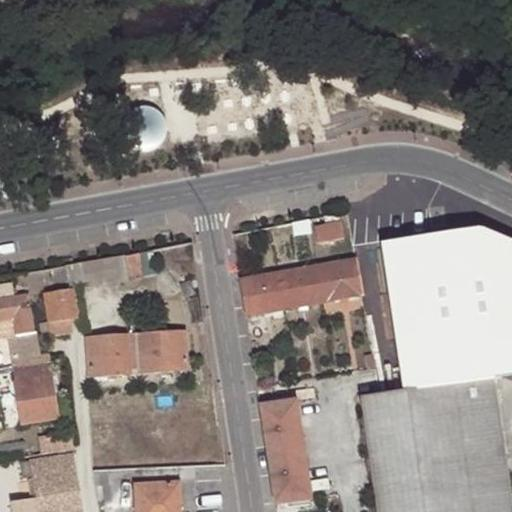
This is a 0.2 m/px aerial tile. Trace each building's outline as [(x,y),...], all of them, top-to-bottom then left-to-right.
[(12,0),(14,15),(26,13),(24,0),(12,0)] [(388,224),(427,216),(425,207),(424,204),(386,211),(388,224)] [(388,224),(386,211),(370,214),(372,226),(388,224)] [(336,221),(315,225),(318,245),(340,241),(336,221)] [(432,246),(394,253),(400,291),(440,284),(432,246)] [(400,291),(394,253),(356,260),(363,297),(400,291)] [(144,278),(140,254),(119,258),(99,261),(102,284),(106,283),(107,287),(121,286),(120,281),(127,281),(125,285),(140,282),(142,279),(144,278)] [(363,297),(356,260),(316,267),(323,304),(363,297)] [(102,284),(99,261),(84,264),(89,287),(102,284)] [(68,267),(52,269),(55,283),(67,281),(89,287),(84,264),(68,267)] [(316,267),(278,274),(284,311),(323,304),(316,267)] [(40,271),(28,273),(31,294),(44,292),(40,271)] [(284,311),(278,274),(241,281),(247,317),(263,314),(284,311)] [(191,282),(181,287),(185,299),(197,295),(191,282)] [(0,321),(13,319),(16,336),(36,333),(29,295),(16,298),(15,289),(0,290),(0,321)] [(74,289),(44,294),(51,336),(74,333),(71,319),(79,319),(74,289)] [(266,333),(263,314),(247,317),(251,335),(266,333)] [(129,336),(110,337),(114,363),(88,367),(89,377),(188,370),(186,332),(138,335),(136,325),(128,325),(129,336)] [(5,338),(11,370),(13,370),(44,365),(42,355),(38,332),(36,333),(16,336),(5,338)] [(114,363),(110,337),(87,339),(88,367),(114,363)] [(60,418),(50,354),(42,355),(44,365),(13,370),(22,425),(60,418)] [(257,379),(258,388),(269,386),(267,377),(257,379)] [(511,511),(511,508),(493,379),(361,398),(377,511),(511,511)] [(311,500),(296,405),(295,401),(261,407),(276,505),(311,500)] [(41,455),(73,449),(75,449),(72,432),(38,437),(41,455)] [(83,511),(80,489),(77,471),(74,454),(20,463),(22,480),(28,479),(34,478),(38,499),(31,499),(10,503),(11,511),(83,511)] [(28,479),(31,499),(38,499),(34,478),(28,479)] [(135,511),(182,511),(181,482),(134,484),(135,511)]
